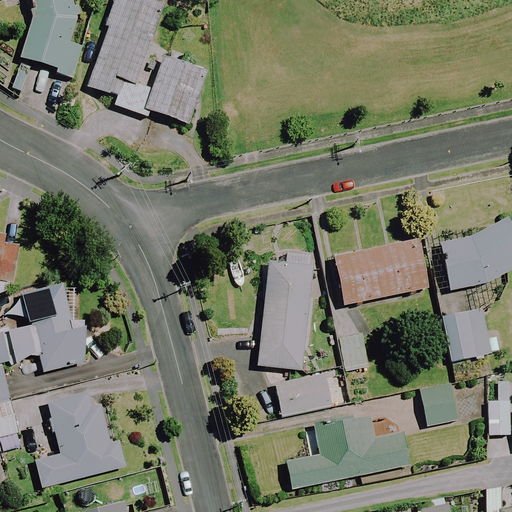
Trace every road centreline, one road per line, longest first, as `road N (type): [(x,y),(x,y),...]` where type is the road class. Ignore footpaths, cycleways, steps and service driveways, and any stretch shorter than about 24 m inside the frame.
road 1 (residential): [(126,220),(511,133)]
road 2 (residential): [(126,220),(153,273),(213,511)]
road 3 (residential): [(0,139),(71,177),(126,220)]
